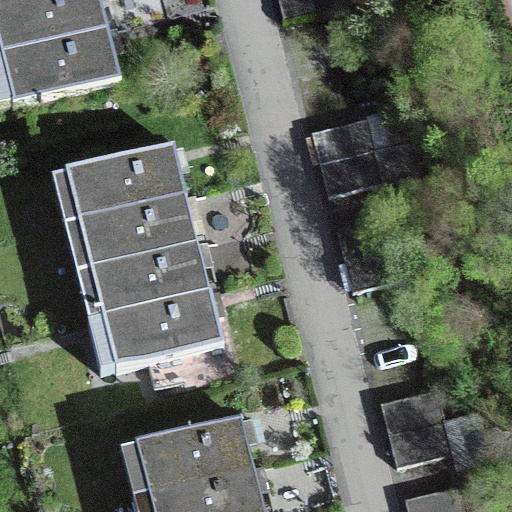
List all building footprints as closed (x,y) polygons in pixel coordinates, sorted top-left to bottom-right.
[(97,0),(34,0),(0,8),(0,16),(9,55),(105,32),(97,0)] [(0,0),(0,8),(34,0),(0,0)] [(338,10),(335,0),(274,0),(280,24),(338,10)] [(105,32),(9,55),(23,108),(118,86),(105,32)] [(367,125),(309,139),(316,170),(374,156),(367,125)] [(86,225),(184,200),(172,153),(74,178),(86,225)] [(381,185),(374,156),(316,170),(323,199),(381,185)] [(184,200),(86,225),(99,276),(197,252),(184,200)] [(393,220),(336,234),(343,264),(401,250),(393,220)] [(408,280),(401,250),(343,264),(350,294),(408,280)] [(110,323),(208,300),(197,252),(99,276),(110,323)] [(208,300),(110,323),(123,376),(221,353),(208,300)] [(438,395),(380,409),(387,439),(445,425),(438,395)] [(157,495),(253,471),(241,424),(145,449),(157,495)] [(452,455),(445,425),(387,439),(394,469),(452,455)] [(263,511),(253,471),(157,495),(132,501),(134,511),(263,511)] [(468,511),(463,490),(405,504),(407,511),(468,511)]
